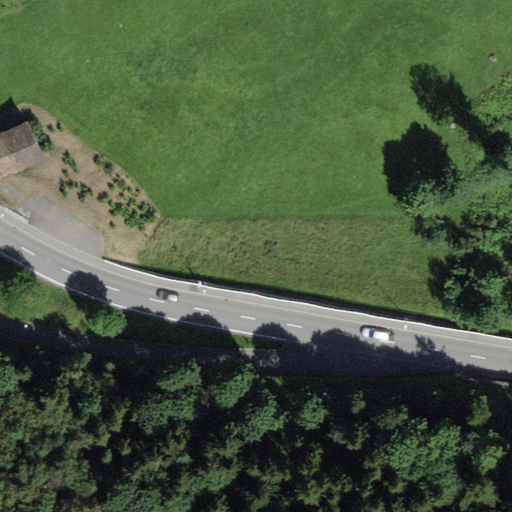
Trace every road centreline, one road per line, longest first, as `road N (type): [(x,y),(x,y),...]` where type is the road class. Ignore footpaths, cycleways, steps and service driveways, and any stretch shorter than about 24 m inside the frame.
road 1 (residential): [(0,326),(130,355),(308,366),(347,353),(350,336)]
road 2 (secondary): [(0,236),(90,282),(158,303),(350,336)]
road 3 (secondary): [(350,336),(511,362)]
